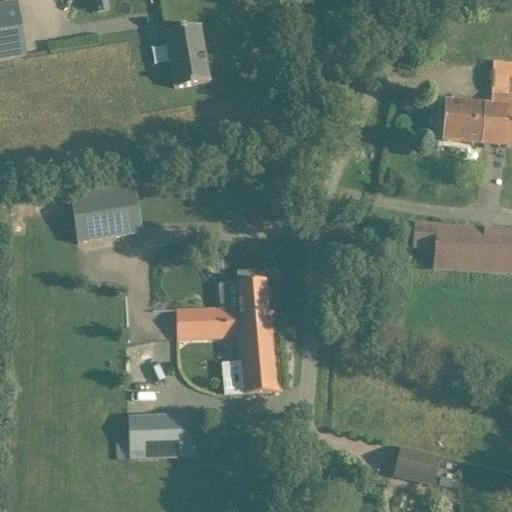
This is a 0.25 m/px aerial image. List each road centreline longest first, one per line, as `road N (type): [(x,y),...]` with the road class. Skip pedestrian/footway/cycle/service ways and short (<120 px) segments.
road 1 (unclassified): [(297,511),(314,200)]
road 2 (unclassified): [(314,200),(429,0)]
road 3 (unclassified): [(314,200),(297,0)]
